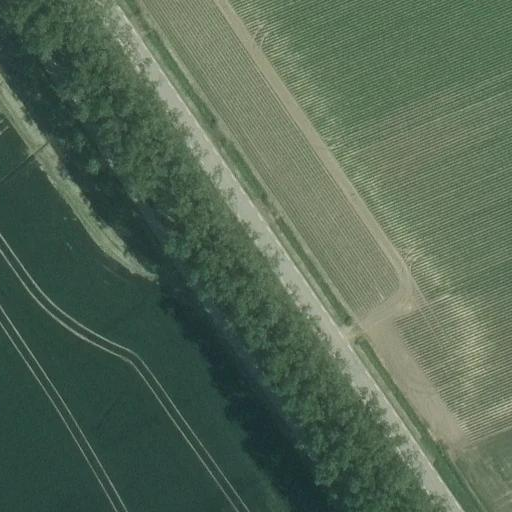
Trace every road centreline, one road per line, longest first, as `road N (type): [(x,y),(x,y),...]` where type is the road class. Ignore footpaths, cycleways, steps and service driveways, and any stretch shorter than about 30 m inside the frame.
road 1 (residential): [(9,0),(353,511)]
road 2 (tertiary): [(454,511),(112,0)]
